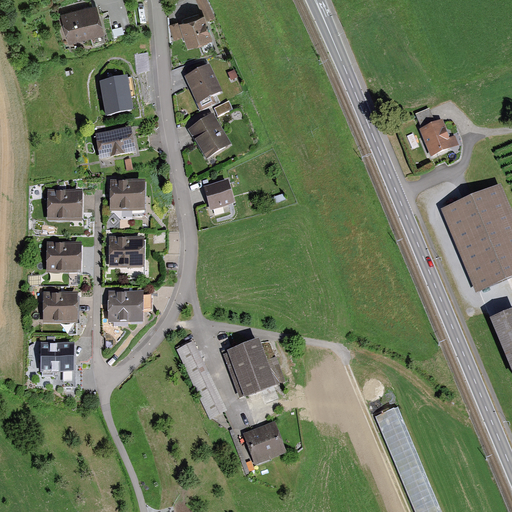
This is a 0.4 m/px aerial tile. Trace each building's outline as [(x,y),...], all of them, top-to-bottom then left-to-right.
[(207,0),(195,0),(202,14),(212,9),(207,0)] [(95,6),(63,15),(70,40),(102,31),(95,6)] [(203,15),(181,23),(188,44),(210,36),(203,15)] [(177,23),(170,26),(173,37),(181,34),(177,23)] [(208,68),(188,78),(199,101),(219,91),(208,68)] [(131,111),(126,80),(103,84),(108,114),(131,111)] [(219,116),(234,110),(230,102),(215,109),(219,116)] [(447,112),(404,130),(417,161),(446,150),(443,143),(458,137),(447,112)] [(214,118),(192,131),(207,157),(229,144),(214,118)] [(131,129),(95,135),(100,160),(136,154),(131,129)] [(143,184),(112,183),(112,210),(143,210),(143,184)] [(227,183),(206,189),(211,209),(233,203),(227,183)] [(511,217),(500,188),(445,211),(479,291),(511,277),(511,217)] [(81,194),(50,193),(49,219),(80,220),(81,194)] [(142,240),(112,240),(112,266),(142,267),(142,240)] [(79,246),(49,246),(48,272),(79,272),(79,246)] [(141,296),(111,295),(110,321),(141,322),(141,296)] [(76,296),(45,296),(45,322),(76,323),(76,296)] [(511,313),(493,321),(511,364),(511,313)] [(194,343),(179,350),(212,418),(226,411),(194,343)] [(258,345),(225,359),(243,402),(276,389),(258,345)] [(72,346),(43,346),(42,372),(72,372),(72,346)] [(274,427),(247,437),(256,463),(284,454),(274,427)]
